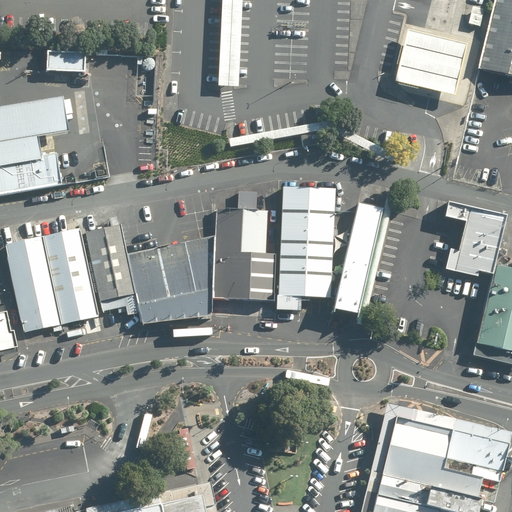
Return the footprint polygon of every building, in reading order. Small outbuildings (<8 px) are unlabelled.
[(229,85),(238,86),(242,0),(222,0),(219,85),(229,85)] [(511,0),(499,0),(482,69),(511,76),(511,0)] [(409,30),(396,81),(455,95),(467,44),(409,30)] [(51,62),(51,71),(89,73),(90,64),(90,54),(52,52),(51,62)] [(0,168),(47,160),(46,157),(43,138),(74,132),(68,98),(0,109),(0,168)] [(328,131),(390,161),(394,163),(398,154),(330,121),(229,140),(230,147),(328,131)] [(0,196),(65,185),(60,154),(46,157),(0,164),(0,196)] [(333,298),(339,190),(286,187),(280,310),(303,311),(304,297),(333,298)] [(481,273),(491,276),(506,217),(447,203),(444,218),(464,223),(453,269),(480,276),(481,273)] [(362,316),(387,213),(357,205),(334,309),(362,316)] [(269,254),(270,211),(219,210),(218,236),(216,288),(216,299),(276,302),(278,254),(269,254)] [(130,255),(124,225),(84,234),(82,229),(8,244),(24,333),(102,315),(143,306),(130,255)] [(218,236),(130,255),(143,306),(145,321),(215,310),(216,288),(218,236)] [(511,364),(511,269),(497,266),(474,355),(511,364)] [(14,332),(10,312),(2,314),(1,310),(0,310),(0,356),(20,351),(19,349),(22,349),(18,331),(14,332)] [(391,443),(383,475),(478,498),(483,478),(503,483),(511,445),(511,440),(398,414),(391,443)] [(198,467),(189,429),(180,431),(180,434),(170,437),(177,468),(188,466),(188,469),(198,467)] [(383,475),(378,495),(446,511),(479,511),(483,500),(478,498),(383,475)] [(209,511),(206,495),(161,504),(162,511),(209,511)] [(446,511),(378,495),(374,511),(446,511)]
